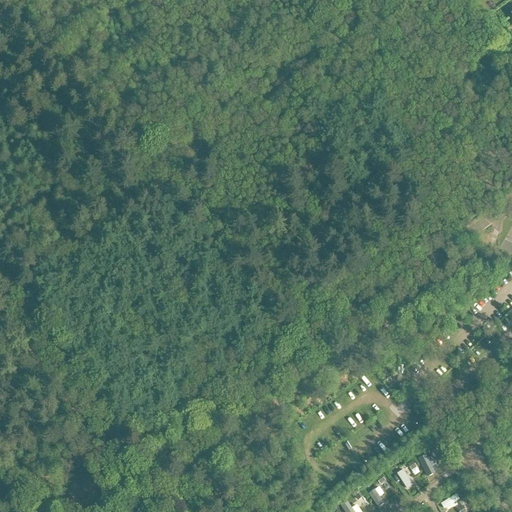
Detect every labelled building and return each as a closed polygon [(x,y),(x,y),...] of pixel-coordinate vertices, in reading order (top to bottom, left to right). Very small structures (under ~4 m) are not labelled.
[(464,383),(477,371),(471,365),(458,377),(464,383)] [(428,454),(421,458),(431,476),(438,473),(428,454)] [(416,475),(422,472),(416,460),(410,463),(416,475)] [(409,489),(416,485),(406,469),(399,473),(409,489)] [(381,475),(376,479),(380,485),(386,481),(381,475)] [(370,494),(381,504),(386,498),(375,488),(370,494)] [(447,509),(464,500),(460,493),(443,503),(447,509)] [(349,511),(360,511),(354,502),(346,506),(349,511)]
